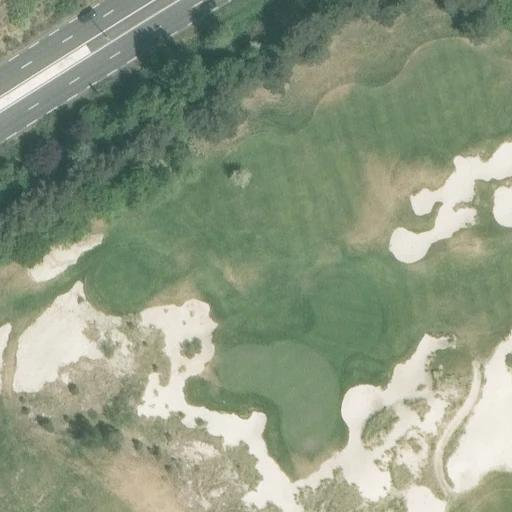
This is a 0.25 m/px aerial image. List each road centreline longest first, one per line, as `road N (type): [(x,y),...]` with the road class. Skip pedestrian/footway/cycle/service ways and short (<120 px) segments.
road 1 (primary): [(0,134),(217,0)]
road 2 (primary): [(139,0),(0,87)]
